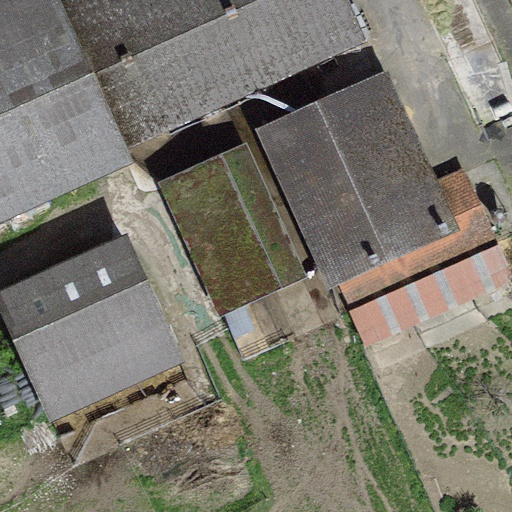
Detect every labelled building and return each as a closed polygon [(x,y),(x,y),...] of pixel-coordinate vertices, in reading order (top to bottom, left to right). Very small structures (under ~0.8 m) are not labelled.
[(37,0),(0,0),(0,206),(106,162),(37,0)] [(332,0),(140,0),(86,23),(132,129),(348,36),(332,0)] [(374,98),(277,141),(340,283),(438,240),(374,98)] [(242,166),(166,199),(219,323),(295,290),(242,166)] [(124,273),(3,324),(43,418),(164,367),(124,273)]
